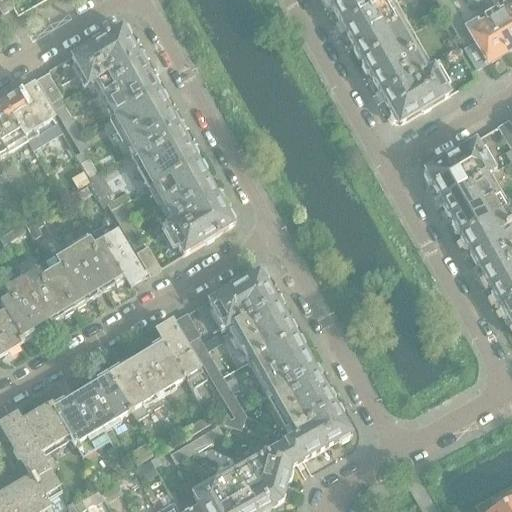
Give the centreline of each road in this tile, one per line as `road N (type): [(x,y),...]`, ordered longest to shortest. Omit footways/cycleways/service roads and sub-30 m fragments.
road 1 (residential): [(0,395),(275,231)]
road 2 (residential): [(145,0),(275,231)]
road 3 (residential): [(507,392),(383,170)]
road 4 (residential): [(275,231),(396,453)]
road 5 (residential): [(383,170),(292,0)]
road 6 (residential): [(0,78),(131,0)]
road 7 (residential): [(511,92),(383,170)]
road 8 (residential): [(507,392),(396,453)]
